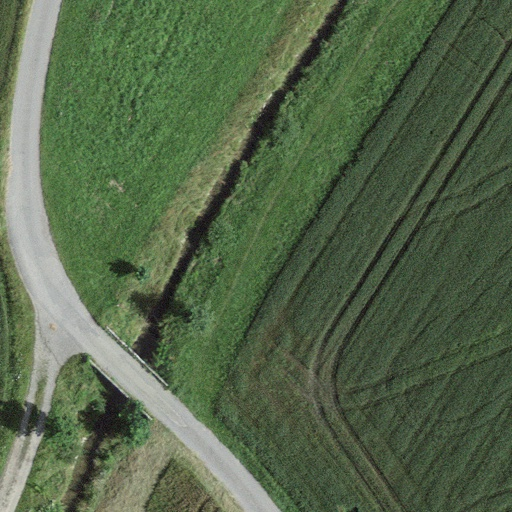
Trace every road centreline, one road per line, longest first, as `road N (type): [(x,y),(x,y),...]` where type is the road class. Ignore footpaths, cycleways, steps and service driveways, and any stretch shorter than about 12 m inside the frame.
road 1 (track): [(48,0),(22,140),(20,199),(48,293),(84,335)]
road 2 (track): [(5,511),(84,335)]
